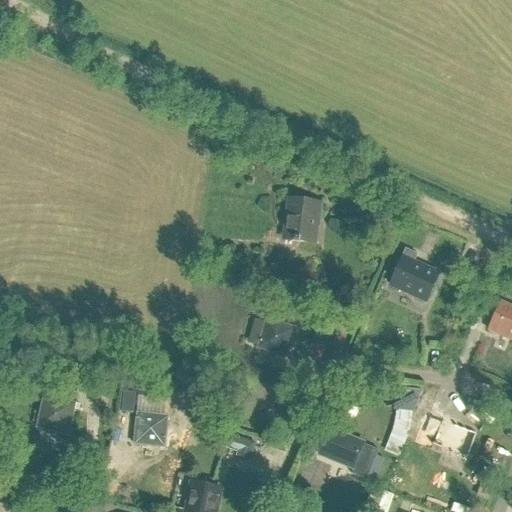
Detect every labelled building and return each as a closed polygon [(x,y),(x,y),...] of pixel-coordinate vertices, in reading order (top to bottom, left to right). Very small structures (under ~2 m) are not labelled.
[(282,240),(295,242),(315,244),(320,203),(320,202),(316,202),(297,200),(294,199),(286,199),(285,206),(282,240)] [(362,220),(376,237),(386,228),(378,219),(373,213),(372,211),(362,220)] [(390,286),(391,286),(419,299),(427,303),(438,279),(431,275),(432,271),(414,263),(417,256),(406,250),(390,286)] [(446,263),(457,267),(461,256),(451,252),(446,263)] [(489,332),(511,341),(511,307),(501,303),(489,332)] [(318,323),(331,327),(335,316),(322,312),(318,323)] [(287,359),(296,329),(266,321),(265,324),(255,321),(252,328),(263,331),(257,350),(287,359)] [(130,367),(128,390),(138,391),(140,368),(130,367)] [(168,392),(172,393),(181,389),(183,385),(181,382),(177,380),(168,384),(166,388),(168,392)] [(398,407),(423,410),(426,391),(400,388),(398,407)] [(69,436),(76,406),(46,399),(39,429),(69,436)] [(165,448),(169,418),(138,414),(135,445),(165,448)] [(468,459),(477,435),(442,422),(433,446),(468,459)] [(320,455),(354,470),(352,475),(367,481),(379,451),(364,445),(330,431),(320,455)] [(232,436),(227,449),(238,453),(236,457),(249,461),(255,443),(232,436)] [(190,488),(185,511),(217,511),(221,493),(190,488)]
